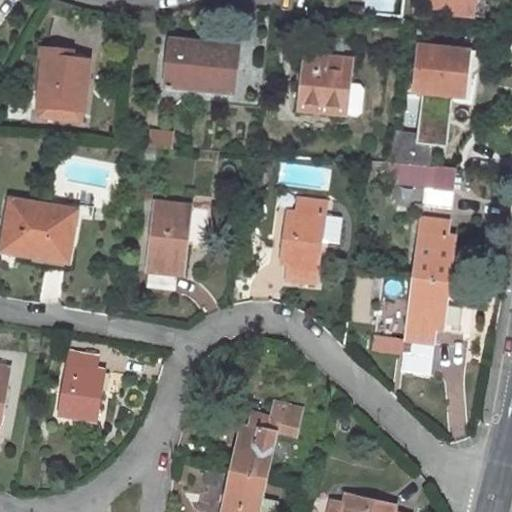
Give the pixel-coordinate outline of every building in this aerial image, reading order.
[(427,0),(426,14),(446,16),(446,20),(478,24),(480,0),(427,0)] [(165,44),(158,90),(226,99),(230,66),(220,64),(221,54),(221,53),(165,44)] [(386,135),(381,167),(423,170),(427,143),(443,145),(448,103),(457,104),(459,87),(465,87),(469,59),(413,53),(407,97),(415,98),(410,138),(386,135)] [(232,55),(221,54),(220,64),(230,66),(232,55)] [(62,58),(34,56),(33,64),(61,67),(62,58)] [(299,62),(292,116),(340,122),(347,68),(299,62)] [(61,67),(33,64),(28,110),(31,110),(30,122),(71,126),(72,117),(76,117),(81,69),(61,67)] [(423,170),(381,167),(380,173),(391,175),(390,183),(417,188),(415,207),(443,211),(449,171),(423,170)] [(80,206),(6,195),(0,235),(0,255),(71,265),(80,206)] [(323,205),(289,198),(287,204),(321,211),(323,205)] [(278,279),(308,284),(315,250),(330,253),(335,226),(319,223),(321,211),(287,204),(285,218),(281,217),(271,263),(281,264),(278,279)] [(182,212),(149,208),(140,277),(143,278),(141,291),(168,294),(170,280),(173,280),(182,212)] [(437,287),(446,239),(439,238),(441,224),(416,220),(405,282),(437,287)] [(405,282),(395,337),(421,342),(423,331),(430,332),(437,287),(405,282)] [(421,342),(395,337),(391,353),(417,358),(421,342)] [(72,351),(60,412),(98,419),(107,367),(94,365),(95,355),(72,351)] [(391,353),(388,370),(415,375),(417,358),(391,353)] [(0,364),(0,424),(12,367),(0,364)] [(296,415),(268,409),(265,424),(245,419),(242,432),(234,430),(224,479),(260,487),(269,438),(291,442),(296,415)] [(260,487),(224,479),(216,511),(272,511),(273,508),(256,504),(260,487)] [(327,505),(325,511),(392,511),(393,510),(342,498),(339,508),(327,505)]
